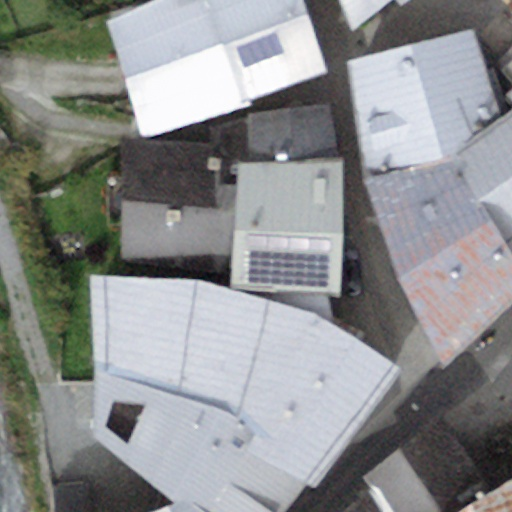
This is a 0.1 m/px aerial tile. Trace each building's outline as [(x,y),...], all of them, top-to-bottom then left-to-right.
[(189,0),(123,27),(132,56),(122,59),(133,95),(142,92),(151,121),(317,67),(297,0),(189,0)] [(348,0),(356,21),(384,0),(399,0),(400,0),(348,0)] [(470,34),(360,65),(378,178),(453,153),(498,121),(486,84),(496,81),(492,68),(482,71),(470,34)] [(511,111),(498,121),(453,153),(511,258),(511,111)] [(254,161),(254,168),(333,163),(323,115),(258,123),(257,127),(226,129),(217,132),(211,157),(254,161)] [(183,150),(130,146),(130,251),(244,270),(254,168),(254,161),(211,157),(183,150)] [(401,265),(444,349),(511,283),(511,258),(453,153),(378,178),(392,232),(387,237),(396,268),(401,265)] [(333,163),(254,168),(244,270),(243,286),(325,291),(333,163)] [(102,283),(105,377),(211,408),(263,430),(255,448),(310,477),(393,368),(334,329),(325,291),(243,286),(241,298),(207,285),(102,283)] [(283,511),(310,477),(255,448),(263,430),(211,408),(105,377),(98,430),(184,502),(179,511),(283,511)] [(442,431),(374,492),(387,511),(465,511),(490,497),(442,431)] [(511,511),(511,482),(495,492),(490,497),(465,511),(511,511)] [(89,511),(88,483),(58,486),(59,511),(89,511)] [(387,511),(374,492),(352,511),(387,511)]
